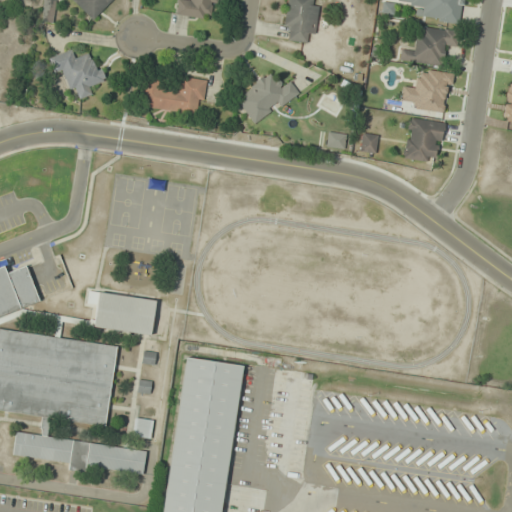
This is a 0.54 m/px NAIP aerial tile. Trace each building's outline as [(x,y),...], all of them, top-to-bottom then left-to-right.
[(55,1),(46,0),(45,0),(43,19),(52,20),(55,1)] [(111,0),(71,0),(94,20),(111,0)] [(215,12),(217,0),(181,0),(179,15),(205,19),(206,10),(215,12)] [(287,0),(284,41),(305,42),(306,34),(316,34),(318,5),(311,4),(310,0),(287,0)] [(459,24),(462,0),(394,0),(395,1),(417,4),(415,18),(459,24)] [(457,49),(459,31),(418,25),(414,51),(401,49),(399,61),(443,67),(445,48),(457,49)] [(49,57),(54,73),(63,70),(70,91),(76,89),(79,99),(92,95),(89,85),(102,81),(93,52),(74,58),(71,49),(49,57)] [(281,86),(271,72),(234,97),(243,110),(252,103),(261,117),(278,105),(279,107),(299,93),(289,80),(281,86)] [(145,80),(142,108),(201,115),(205,79),(180,76),(179,85),(145,80)] [(439,156),(444,121),(409,115),(402,158),(428,162),(429,154),(439,156)] [(326,146),(343,148),(345,134),(328,132),(326,146)] [(376,153),(377,134),(362,132),(360,151),(376,153)] [(116,345),(0,330),(0,323),(14,315),(15,309),(38,303),(28,266),(7,272),(3,264),(0,263),(0,409),(43,415),(40,435),(16,432),(13,455),(65,462),(70,470),(82,471),(88,467),(143,474),(146,450),(47,438),(50,419),(105,426),(116,345)] [(93,327),(151,335),(156,299),(88,289),(85,306),(95,308),(93,327)] [(161,511),(187,357),(247,367),(223,511),(161,511)] [(132,436),(150,438),(152,420),(135,417),(132,436)]
